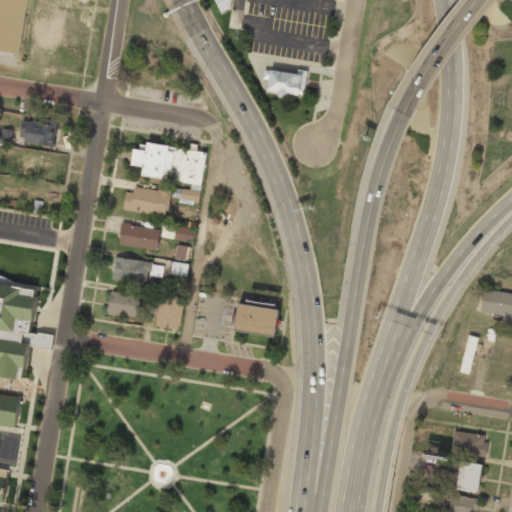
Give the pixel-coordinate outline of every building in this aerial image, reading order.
[(0,0),(0,50),(20,53),(26,0),(0,0)] [(216,0),(222,12),(229,7),(230,0),(216,0)] [(298,72),(264,70),(263,79),(268,80),(267,93),(305,95),(306,70),(298,70),(298,72)] [(57,123),(22,118),(19,141),(54,146),(57,123)] [(0,142),(11,143),(12,130),(0,128),(0,142)] [(206,151),(147,143),(146,151),(134,149),(131,165),(143,167),(142,176),(191,183),(190,190),(182,188),(180,200),(199,202),(206,151)] [(133,192),(125,192),(123,211),(168,215),(170,191),(134,187),(133,192)] [(119,245),(157,249),(159,228),(121,224),(119,245)] [(192,241),(194,228),(176,226),(174,239),(192,241)] [(164,264),(115,258),(112,279),(147,284),(148,276),(162,277),(164,264)] [(170,274),(179,276),(182,264),(173,262),(170,274)] [(0,501),(1,502),(7,470),(0,468),(0,424),(14,427),(19,397),(0,393),(0,375),(16,378),(17,377),(21,377),(23,369),(25,369),(29,345),(36,346),(35,348),(51,350),(53,335),(38,333),(38,334),(28,333),(30,321),(33,321),(37,295),(34,295),(35,289),(0,283),(0,501)] [(511,293),(484,288),(480,311),(511,316),(511,293)] [(144,296),(111,291),(107,313),(140,319),(144,296)] [(179,331),(184,298),(159,294),(154,326),(179,331)] [(274,336),(279,307),(239,300),(235,329),(274,336)] [(477,337),(468,335),(460,372),(469,374),(477,337)] [(486,434),(453,432),(451,453),(485,456),(486,434)] [(456,488),(477,492),(482,465),(461,461),(456,488)] [(433,502),(437,489),(425,485),(421,498),(433,502)] [(448,511),(476,511),(479,499),(451,494),(448,511)]
